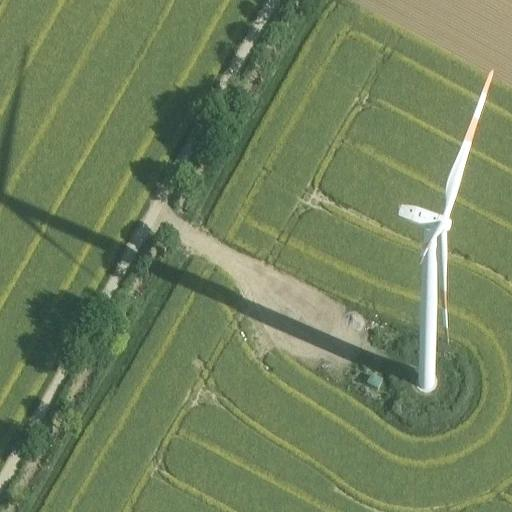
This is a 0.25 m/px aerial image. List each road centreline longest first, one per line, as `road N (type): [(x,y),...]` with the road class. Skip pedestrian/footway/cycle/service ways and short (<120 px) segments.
road 1 (track): [(0,486),(274,0)]
road 2 (track): [(156,209),(409,349)]
